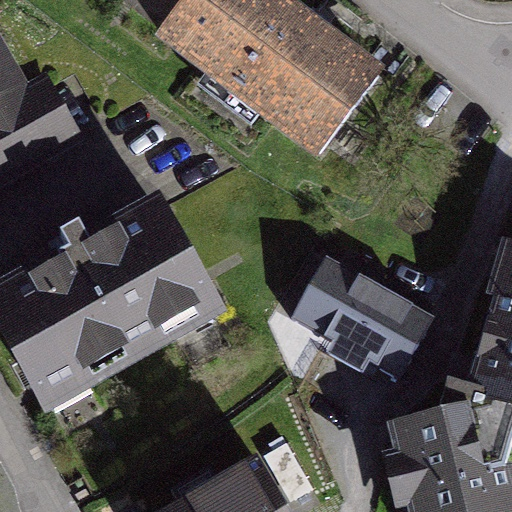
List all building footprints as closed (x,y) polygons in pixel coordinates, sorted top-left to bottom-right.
[(273,0),(195,0),(161,46),(316,161),(378,78),(273,0)] [(0,181),(73,146),(43,84),(18,95),(0,58),(0,181)] [(154,217),(0,299),(0,339),(44,422),(215,331),(154,217)] [(474,389),(448,386),(439,422),(401,430),(419,511),(511,511),(511,482),(510,473),(511,463),(511,253),(509,253),(474,389)] [(338,272),(302,343),(398,392),(434,321),(338,272)] [(283,511),(257,468),(183,511),(283,511)]
